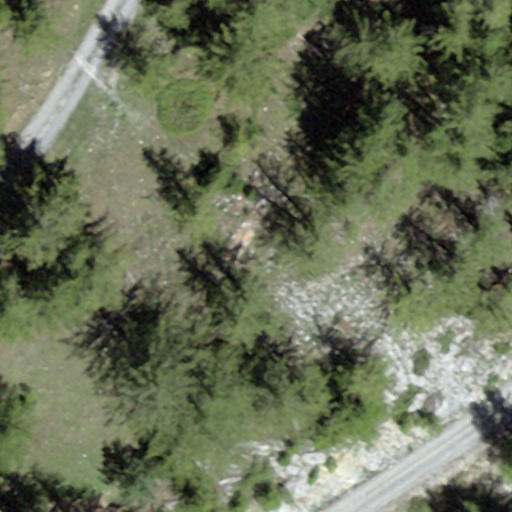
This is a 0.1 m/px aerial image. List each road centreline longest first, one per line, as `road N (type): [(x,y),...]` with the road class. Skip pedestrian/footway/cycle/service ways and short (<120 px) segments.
road 1 (track): [(331,511),(511,393)]
road 2 (track): [(105,0),(0,147)]
